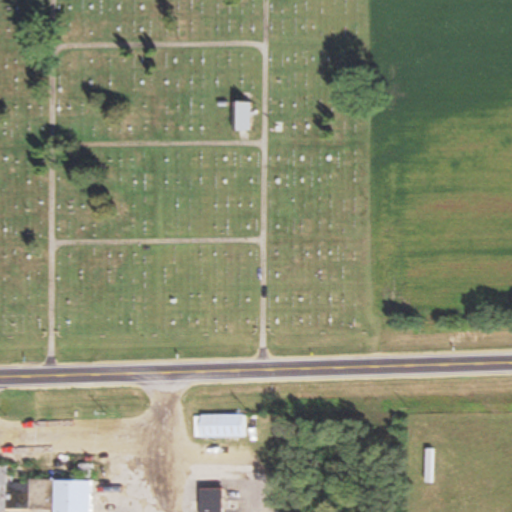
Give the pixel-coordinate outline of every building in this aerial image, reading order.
[(257,104),(257,111),(259,111),(258,117),(256,117),(255,132),(236,132),(237,103),(257,104)] [(248,438),(198,439),(197,418),(206,418),(206,417),(247,416),(248,438)] [(95,466),(95,480),(89,480),(89,475),(83,475),(83,465),(95,466)] [(56,481),(55,511),(10,511),(0,511),(0,467),(11,468),(11,484),(35,485),(36,481),(56,481)] [(55,511),(56,481),(60,482),(60,483),(95,484),(94,511),(55,511)] [(227,511),(206,511),(206,491),(227,491),(227,511)]
